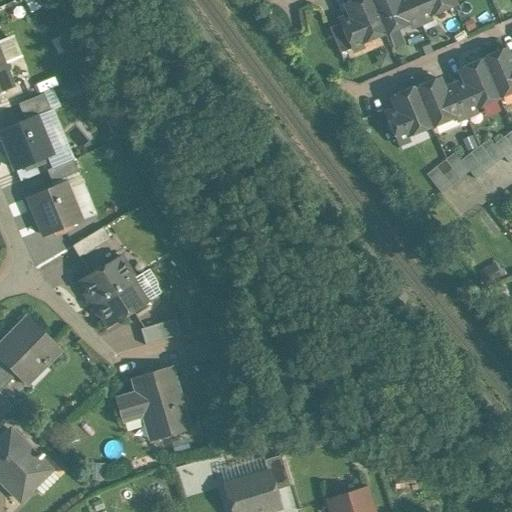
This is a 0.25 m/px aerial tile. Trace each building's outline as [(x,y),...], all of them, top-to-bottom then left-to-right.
[(352,0),(345,3),(351,18),(339,23),(351,49),(385,34),(370,0),(352,0)] [(410,0),(370,0),(385,34),(385,35),(419,20),(410,0)] [(410,0),(419,20),(453,6),(450,0),(410,0)] [(339,23),(328,28),(339,53),(351,49),(339,23)] [(0,38),(0,48),(4,61),(21,56),(14,34),(0,38)] [(511,62),(510,63),(504,48),(481,58),(482,59),(499,98),(511,92),(511,62)] [(0,59),(0,91),(11,87),(0,59)] [(482,59),(459,69),(465,83),(454,88),(465,114),(499,99),(499,98),(482,59)] [(443,93),(437,78),(414,88),(431,127),(431,128),(465,114),(454,88),(443,93)] [(414,87),(391,97),(397,111),(385,116),(396,142),(431,127),(414,88),(414,87)] [(44,93),(18,104),(23,118),(49,107),(44,93)] [(35,118),(1,132),(16,170),(51,156),(35,118)] [(511,130),(503,137),(511,148),(511,130)] [(511,160),(511,148),(503,137),(494,144),(503,157),(508,163),(511,160)] [(494,144),(489,138),(479,145),(494,164),(503,157),(494,144)] [(494,164),(479,145),(470,153),(484,172),(494,164)] [(454,152),(445,159),(460,178),(469,171),(460,160),(454,152)] [(484,172),(470,153),(460,160),(469,171),(475,179),(484,172)] [(73,159),(47,170),(52,183),(78,172),(73,159)] [(460,178),(445,159),(435,167),(450,186),(460,178)] [(450,186),(435,167),(426,174),(441,193),(450,186)] [(64,183),(30,197),(46,235),(80,221),(64,183)] [(102,227),(72,246),(79,258),(110,239),(102,227)] [(120,255),(79,280),(93,303),(133,278),(120,255)] [(133,278),(93,303),(107,327),(148,302),(133,278)] [(184,316),(175,318),(180,334),(189,332),(184,316)] [(175,318),(140,329),(145,345),(180,334),(175,318)] [(30,320),(10,340),(8,338),(0,346),(0,358),(16,375),(24,382),(43,363),(46,366),(48,363),(47,363),(60,350),(30,320)] [(210,354),(206,339),(181,347),(186,362),(210,354)] [(0,390),(16,375),(0,358),(0,390)] [(170,366),(132,378),(135,390),(121,395),(127,415),(142,411),(151,441),(189,429),(170,366)] [(38,457),(11,430),(0,440),(0,480),(20,500),(46,474),(33,461),(38,457)] [(280,455),(264,460),(267,472),(269,471),(274,490),(289,485),(280,455)] [(267,472),(225,485),(232,511),(262,511),(279,507),(274,490),(269,471),(267,472)] [(371,511),(365,488),(328,500),(332,511),(371,511)]
